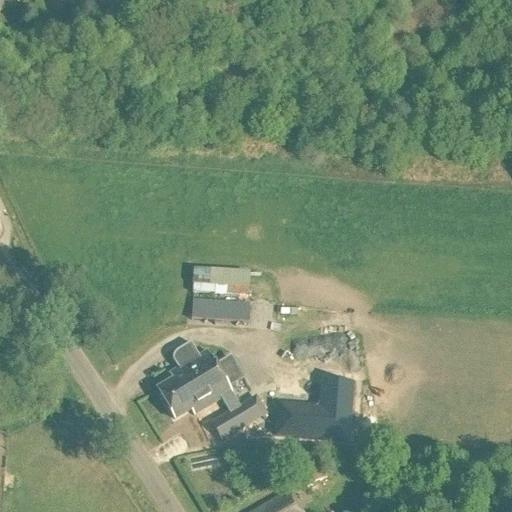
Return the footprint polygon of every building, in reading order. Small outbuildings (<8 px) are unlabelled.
[(0,0),(0,12),(17,5),(15,0),(0,0)] [(193,273),(192,287),(247,291),(248,276),(193,273)] [(229,325),(247,326),(248,318),(230,317),(229,325)] [(231,395),(206,354),(168,377),(172,384),(156,393),(173,422),(189,412),(192,418),(231,395)] [(274,423),(273,440),(349,447),(354,386),(319,383),(317,410),(289,407),(287,424),(274,423)] [(310,453),(289,463),(304,489),(324,478),(310,453)] [(298,511),(288,494),(257,511),(298,511)]
